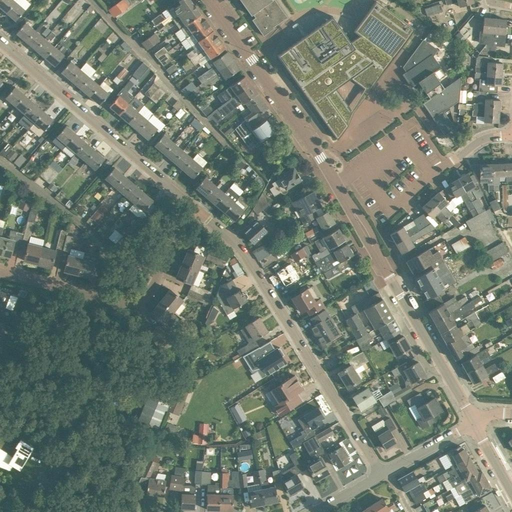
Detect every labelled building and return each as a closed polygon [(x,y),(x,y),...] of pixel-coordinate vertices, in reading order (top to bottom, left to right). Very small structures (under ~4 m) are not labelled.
[(0,0),(0,7),(6,13),(15,2),(12,0),(0,0)] [(128,8),(122,0),(121,0),(109,9),(115,17),(128,8)] [(173,17),(185,9),(187,12),(194,7),(189,0),(179,0),(178,1),(180,4),(169,12),(173,17)] [(239,0),(251,16),(253,15),(255,18),(252,20),(263,37),(274,29),(273,28),(287,18),(274,0),(239,0)] [(277,56),(337,140),(348,126),(351,110),(336,89),(350,79),(368,93),(414,30),(376,1),(353,32),(359,36),(351,42),(332,17),(277,56)] [(16,21),(25,11),(15,2),(6,13),(16,21)] [(179,29),(200,14),(194,7),(187,12),(185,9),(173,17),(174,19),(173,20),(179,29)] [(155,27),(166,18),(162,13),(159,15),(151,21),(155,27)] [(187,37),(206,23),(203,19),(203,18),(202,16),(201,16),(200,14),(179,29),(180,30),(181,29),(187,37)] [(492,45),(495,19),(484,18),(482,39),(481,39),(479,55),(485,56),(486,45),(492,45)] [(506,20),(495,19),(492,45),(486,45),(485,56),(494,57),(495,46),(498,46),(500,33),(505,34),(506,20)] [(34,32),(25,23),(16,33),(26,42),(34,32)] [(191,46),(212,32),(212,31),(212,30),(210,28),(209,27),(206,23),(187,37),(186,38),(191,46)] [(44,40),(34,32),(26,42),(35,50),(44,40)] [(52,32),(45,39),(49,42),(55,35),(52,32)] [(190,59),(218,40),(216,36),(215,35),(214,33),(213,32),(212,32),(191,46),(194,50),(187,55),(190,59)] [(147,51),(159,41),(154,34),(141,44),(147,51)] [(54,48),(44,40),(35,50),(45,58),(54,48)] [(105,40),(100,46),(104,50),(109,44),(105,40)] [(200,66),(225,49),(224,48),(224,47),(223,45),(221,44),(218,40),(190,59),(190,60),(181,67),(186,72),(198,63),(200,66)] [(461,77),(442,90),(430,74),(441,68),(433,57),(438,51),(424,40),(412,56),(413,56),(414,56),(415,57),(405,71),(406,72),(402,75),(411,88),(421,81),(424,86),(421,87),(430,99),(422,104),(445,136),(455,129),(443,112),(459,101),(461,77)] [(156,58),(166,51),(163,47),(154,55),(156,58)] [(64,57),(54,48),(45,58),(55,67),(64,57)] [(201,83),(233,60),(227,52),(225,49),(200,66),(202,68),(206,65),(209,70),(197,78),(201,83)] [(163,67),(173,60),(166,51),(156,58),(163,67)] [(501,75),(502,63),(488,63),(489,57),(478,56),(475,59),(476,60),(475,66),(475,73),(501,75)] [(225,80),(240,70),(233,60),(201,83),(201,84),(199,85),(203,91),(223,77),(225,80)] [(71,80),(79,70),(70,62),(61,72),(71,80)] [(149,68),(142,62),(133,72),(140,78),(149,68)] [(169,74),(177,69),(174,64),(166,70),(169,74)] [(121,81),(120,81),(128,72),(124,68),(116,77),(112,81),(117,85),(121,81)] [(80,89),(89,79),(79,70),(71,80),(80,89)] [(500,86),(501,75),(475,73),(474,79),(487,80),(486,86),(500,86)] [(223,105),(251,85),(245,77),(217,96),(223,105)] [(99,87),(89,79),(80,89),(90,97),(99,87)] [(194,81),(182,88),(186,94),(198,86),(194,81)] [(104,82),(99,87),(90,97),(100,105),(108,96),(108,95),(113,90),(104,82)] [(466,82),(463,82),(460,84),(460,87),(462,90),(466,90),(468,88),(468,85),(466,82)] [(150,99),(159,88),(154,83),(144,94),(150,99)] [(258,94),(251,85),(223,105),(213,112),(212,112),(206,117),(209,120),(211,120),(212,119),(216,124),(224,117),(236,107),(241,104),(244,110),(261,99),(258,94)] [(15,106),(24,95),(14,87),(5,98),(15,106)] [(119,115),(128,105),(134,98),(123,88),(117,95),(118,96),(109,107),(119,115)] [(156,104),(165,93),(159,88),(150,99),(156,104)] [(15,106),(24,114),(34,104),(24,95),(15,106)] [(249,121),(268,109),(261,99),(244,110),(240,113),(244,120),(246,118),(249,121)] [(499,112),(500,101),(485,100),(485,105),(473,104),(473,106),(472,110),(499,112)] [(30,128),(43,112),(34,104),(24,114),(20,120),(30,128)] [(138,113),(128,105),(119,115),(129,124),(138,113)] [(212,112),(207,106),(201,111),(206,117),(212,112)] [(185,113),(183,111),(180,109),(175,115),(179,119),(185,113)] [(498,123),(499,112),(472,110),(472,111),(472,116),(484,117),(484,122),(498,123)] [(44,131),(53,121),(43,112),(30,128),(39,137),(44,131)] [(147,121),(138,113),(129,124),(139,132),(147,121)] [(266,137),(274,132),(266,120),(252,130),(247,123),(249,121),(246,118),(244,120),(245,120),(235,129),(235,130),(250,149),(254,146),(256,148),(268,140),(266,137)] [(157,129),(147,121),(139,132),(148,140),(157,129)] [(71,139),(75,134),(66,126),(56,137),(66,145),(71,139)] [(235,129),(233,127),(223,135),(226,138),(235,129)] [(76,154),(85,143),(75,134),(71,139),(66,145),(62,150),(71,159),(76,153),(76,154)] [(173,143),(164,135),(154,145),(164,154),(173,143)] [(86,162),(95,151),(85,143),(76,154),(86,162)] [(183,151),(173,143),(164,154),(174,162),(183,151)] [(18,154),(12,149),(5,157),(11,162),(18,154)] [(95,170),(105,159),(95,151),(86,162),(95,170)] [(192,159),(183,151),(174,162),(183,170),(192,159)] [(20,155),(13,163),(19,168),(26,159),(20,155)] [(28,172),(35,163),(30,159),(23,168),(28,172)] [(202,168),(192,159),(183,170),(193,179),(202,168)] [(244,165),(238,159),(232,166),(238,172),(244,165)] [(505,176),(504,164),(492,165),(493,177),(505,176)] [(49,185),(59,174),(49,165),(39,176),(49,185)] [(494,192),(493,185),(493,177),(492,165),(479,166),(480,183),(488,183),(489,192),(494,192)] [(115,187),(124,176),(114,168),(105,178),(115,187)] [(300,177),(298,175),(297,174),(296,172),(295,173),(292,169),(284,174),(283,172),(278,176),(280,179),(273,184),(274,187),(270,190),(275,196),(280,193),(282,194),(284,194),(286,193),(287,191),(286,189),(301,180),(300,178),(300,177)] [(482,193),(477,184),(475,185),(468,174),(457,180),(475,208),(474,208),(478,215),(483,213),(474,198),(482,193)] [(124,195),(133,184),(124,176),(115,187),(124,195)] [(214,186),(205,178),(196,188),(205,196),(214,186)] [(475,208),(457,180),(448,185),(456,198),(460,196),(469,212),(469,211),(474,208),(475,208)] [(134,203),(143,193),(133,184),(124,195),(134,203)] [(224,194),(214,186),(205,196),(215,205),(224,194)] [(239,197),(229,188),(224,194),(215,205),(225,213),(238,198),(239,197)] [(321,206),(313,192),(292,204),(304,225),(315,219),(311,212),(321,206)] [(445,206),(449,203),(439,192),(430,200),(455,227),(460,224),(452,216),(453,215),(445,206)] [(144,212),(153,201),(143,193),(134,203),(144,212)] [(257,215),(269,205),(262,193),(252,210),(257,215)] [(247,206),(238,198),(225,213),(235,221),(247,206)] [(69,200),(64,205),(68,209),(73,203),(69,200)] [(455,227),(430,200),(422,208),(432,218),(435,215),(443,224),(444,224),(448,228),(451,225),(454,228),(455,227)] [(500,209),(496,200),(489,203),(494,212),(500,209)] [(30,205),(21,201),(17,209),(27,212),(30,205)] [(478,215),(474,208),(469,211),(473,217),(478,215)] [(104,215),(98,210),(90,218),(97,224),(104,215)] [(335,223),(328,211),(316,218),(322,230),(335,223)] [(29,241),(36,214),(30,212),(24,233),(22,239),(29,241)] [(470,232),(490,221),(490,220),(486,212),(483,213),(478,215),(473,217),(465,222),(470,232)] [(396,244),(431,224),(423,215),(412,221),(415,226),(405,232),(403,227),(390,234),(396,244)] [(143,223),(138,218),(128,230),(134,235),(143,223)] [(269,232),(259,221),(245,235),(255,245),(269,232)] [(411,242),(422,236),(435,229),(431,224),(396,244),(401,254),(414,247),(411,242)] [(345,241),(342,235),(343,235),(340,230),(339,231),(338,229),(323,238),(329,248),(320,253),(312,258),(315,263),(321,259),(330,254),(347,244),(345,241)] [(19,251),(22,239),(24,233),(12,230),(9,240),(0,238),(0,239),(0,254),(10,258),(12,249),(19,251)] [(63,251),(67,236),(67,232),(61,230),(56,249),(63,250),(62,251),(63,251)] [(115,230),(112,233),(108,238),(116,245),(122,238),(123,237),(115,230)] [(322,238),(318,232),(307,238),(311,245),(322,238)] [(32,235),(31,239),(44,243),(45,239),(32,235)] [(69,253),(73,237),(67,236),(63,251),(69,253)] [(467,236),(453,243),(458,252),(471,245),(467,236)] [(489,263),(508,252),(503,242),(483,254),(489,263)] [(37,264),(41,248),(28,244),(24,261),(37,264)] [(353,255),(352,254),(353,253),(350,249),(350,250),(347,244),(330,254),(340,272),(352,265),(348,258),(353,255)] [(228,258),(199,245),(196,252),(225,264),(228,258)] [(270,246),(256,251),(258,259),(273,254),(270,246)] [(103,262),(107,249),(100,247),(97,261),(103,262)] [(56,252),(41,248),(37,264),(51,268),(56,252)] [(306,255),(302,249),(292,255),(295,261),(306,255)] [(443,262),(437,251),(431,255),(428,249),(406,262),(413,273),(425,266),(428,271),(443,262)] [(198,270),(204,257),(188,250),(182,264),(198,270)] [(78,275),(82,259),(68,255),(64,271),(78,275)] [(235,278),(237,277),(243,273),(237,262),(235,258),(229,261),(231,265),(234,271),(231,272),(235,278)] [(92,279),(97,263),(82,259),(78,275),(92,279)] [(493,271),(503,265),(500,259),(489,265),(493,271)] [(427,299),(437,293),(445,289),(457,282),(445,261),(444,262),(433,269),(428,271),(415,278),(416,278),(421,287),(422,290),(427,299)] [(192,285),(192,284),(198,270),(182,264),(176,278),(192,285)] [(233,309),(247,301),(246,300),(248,297),(246,294),(243,294),(241,289),(238,291),(232,280),(220,286),(216,297),(223,308),(230,304),(233,309)] [(212,300),(214,294),(209,292),(195,285),(192,291),(212,300)] [(324,307),(311,287),(292,299),(300,312),(306,309),(310,315),(324,307)] [(477,289),(468,294),(471,299),(480,294),(477,289)] [(174,312),(183,300),(170,290),(160,301),(174,312)] [(212,300),(192,291),(189,290),(187,296),(203,303),(202,306),(209,309),(212,300)] [(5,308),(10,295),(0,291),(0,316),(9,320),(12,311),(5,308)] [(346,320),(357,339),(393,319),(378,293),(351,309),(354,315),(352,316),(346,320)] [(434,323),(468,302),(465,297),(457,302),(454,297),(443,303),(437,293),(427,299),(422,302),(434,323)] [(164,324),(174,312),(160,301),(150,313),(164,324)] [(460,315),(475,307),(474,306),(471,301),(468,302),(434,323),(440,333),(463,319),(460,315)] [(214,319),(218,311),(215,308),(212,306),(204,323),(208,325),(214,322),(212,320),(214,319)] [(335,326),(325,310),(311,319),(314,325),(310,328),(319,342),(317,342),(320,347),(321,346),(323,348),(330,344),(329,341),(340,334),(339,334),(335,326)] [(481,324),(474,313),(463,319),(440,333),(446,344),(466,333),(481,324)] [(16,327),(19,320),(11,317),(9,320),(8,324),(16,327)] [(267,332),(258,318),(246,325),(247,326),(241,330),(248,343),(247,344),(247,345),(237,351),(238,354),(241,358),(257,348),(252,341),(267,332)] [(399,332),(400,331),(393,319),(357,339),(355,340),(358,346),(381,333),(385,340),(387,339),(399,332)] [(170,343),(161,327),(149,334),(160,353),(165,350),(163,347),(170,343)] [(211,327),(207,329),(212,338),(216,336),(211,327)] [(410,349),(403,337),(402,338),(399,332),(387,339),(396,356),(410,349)] [(471,344),(466,333),(446,344),(455,360),(459,358),(461,363),(476,355),(480,353),(484,350),(481,345),(468,352),(465,347),(471,344)] [(479,361),(496,351),(493,345),(486,349),(484,350),(480,353),(476,355),(461,363),(467,373),(481,365),(479,361)] [(282,352),(279,348),(276,350),(276,349),(274,350),(262,357),(260,354),(246,363),(251,371),(263,368),(268,375),(285,364),(279,353),(282,352)] [(354,370),(368,362),(363,352),(348,361),(351,366),(338,373),(348,389),(360,381),(354,370)] [(425,375),(418,362),(409,367),(406,362),(391,371),(395,378),(404,372),(406,376),(407,376),(411,383),(425,375)] [(473,384),(498,370),(494,364),(484,369),(481,365),(467,373),(473,384)] [(495,383),(505,378),(501,373),(492,378),(495,383)] [(303,389),(295,376),(271,391),(279,403),(272,408),(277,416),(301,401),(296,394),(303,389)] [(412,391),(409,386),(401,390),(397,383),(388,388),(391,391),(390,392),(395,400),(400,398),(412,391)] [(178,416),(189,390),(178,385),(173,395),(166,411),(178,416)] [(157,433),(166,411),(173,395),(152,386),(136,424),(157,433)] [(370,395),(367,389),(353,397),(361,410),(369,405),(375,402),(370,395)] [(395,400),(390,392),(378,399),(383,407),(384,407),(394,401),(395,400)] [(441,411),(434,399),(425,404),(423,400),(420,393),(407,401),(410,407),(415,405),(417,408),(422,418),(418,420),(422,429),(435,422),(432,416),(441,411)] [(395,401),(389,404),(393,411),(398,407),(395,401)] [(230,408),(233,414),(240,409),(237,404),(230,408)] [(384,407),(383,407),(377,411),(381,417),(388,413),(384,407)] [(323,418),(317,408),(297,421),(305,434),(322,423),(320,420),(323,418)] [(397,443),(394,437),(399,434),(390,419),(384,422),(386,426),(380,429),(382,433),(377,436),(386,450),(397,443)] [(319,443),(334,434),(330,428),(315,437),(319,443)] [(197,444),(206,444),(207,431),(198,430),(198,435),(197,443),(197,444)] [(303,443),(308,440),(304,434),(289,442),(293,449),(303,443)] [(324,452),(319,443),(315,437),(307,441),(303,444),(313,463),(307,466),(316,481),(328,473),(319,456),(324,452)] [(12,458),(0,451),(0,466),(7,469),(9,471),(12,466),(20,471),(34,448),(20,440),(15,448),(17,449),(12,458)] [(348,456),(342,447),(341,447),(340,445),(335,448),(333,445),(326,449),(330,454),(329,455),(338,468),(349,461),(346,458),(348,456)] [(468,457),(463,449),(462,450),(460,446),(446,455),(452,466),(456,463),(468,457)] [(251,450),(244,451),(245,460),(252,458),(251,450)] [(303,487),(296,475),(305,470),(296,454),(290,457),(295,466),(280,474),(282,483),(283,483),(290,495),(292,494),(293,495),(296,493),(295,492),(303,487)] [(457,474),(473,465),(468,457),(456,463),(452,466),(450,467),(452,470),(448,472),(448,471),(436,478),(440,484),(446,480),(447,479),(457,474)] [(163,497),(166,481),(165,481),(165,475),(157,474),(155,480),(149,479),(153,470),(157,472),(160,464),(148,459),(140,477),(141,477),(138,485),(147,486),(146,494),(163,497)] [(466,481),(469,479),(478,473),(473,465),(457,474),(447,479),(453,488),(466,481)] [(173,476),(183,478),(185,468),(174,467),(173,476)] [(232,511),(232,488),(228,488),(228,473),(227,473),(227,469),(221,469),(221,473),(220,473),(220,500),(219,511),(232,511)] [(278,502),(275,487),(269,488),(268,482),(266,482),(264,470),(258,471),(261,484),(262,490),(265,505),(278,502)] [(282,483),(280,474),(279,470),(272,472),(275,484),(282,483)] [(202,485),(202,472),(195,471),(194,484),(202,485)] [(254,485),(261,484),(258,471),(252,472),(254,485)] [(420,484),(413,471),(397,480),(405,493),(420,484)] [(459,495),(486,480),(481,471),(478,473),(469,479),(466,481),(453,488),(450,490),(452,493),(454,498),(459,495)] [(220,500),(220,473),(215,473),(214,485),(210,485),(211,473),(202,472),(202,485),(208,485),(207,510),(219,511),(220,500)] [(247,486),(246,474),(239,475),(240,488),(247,487),(247,486)] [(181,490),(183,478),(173,476),(172,476),(169,488),(181,490)] [(465,503),(491,489),(486,480),(459,495),(454,498),(459,507),(465,503)] [(194,510),(195,486),(183,485),(180,509),(194,510)] [(427,490),(424,485),(409,493),(412,498),(427,490)] [(434,494),(431,489),(427,491),(427,490),(412,498),(416,504),(434,494)] [(265,505),(262,490),(248,492),(251,507),(265,505)] [(448,502),(454,498),(452,493),(445,497),(448,502)] [(494,503),(498,501),(494,493),(485,497),(489,505),(493,502),(494,503)] [(374,511),(385,511),(395,506),(392,502),(386,506),(381,499),(371,506),(374,511)]
